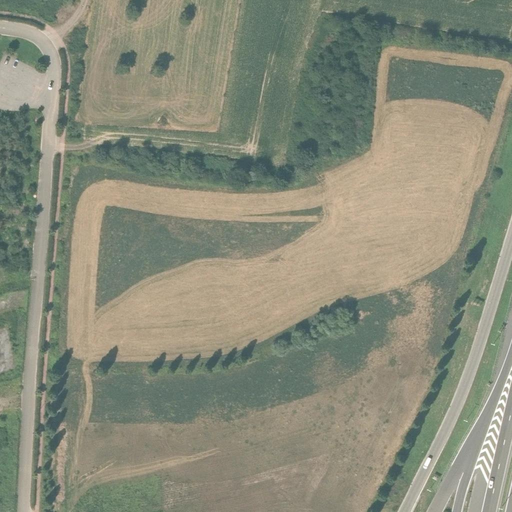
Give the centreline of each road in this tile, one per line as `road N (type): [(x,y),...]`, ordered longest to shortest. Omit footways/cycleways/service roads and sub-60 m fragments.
road 1 (unclassified): [(0,28),(38,37),(53,71),(21,511)]
road 2 (motorway): [(511,247),(464,394),(406,511)]
